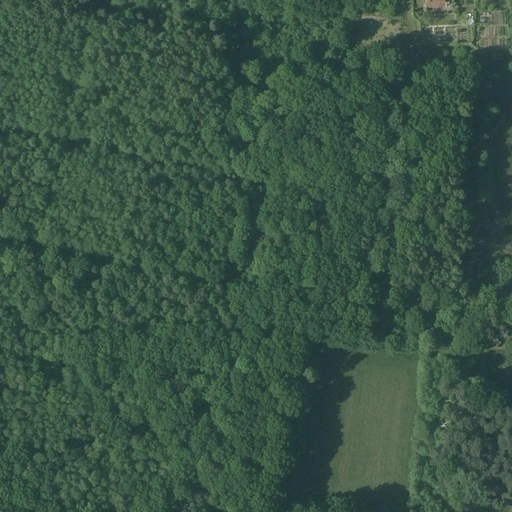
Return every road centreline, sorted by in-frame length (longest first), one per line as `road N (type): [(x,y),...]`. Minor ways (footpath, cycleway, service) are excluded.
road 1 (track): [(373,334),(410,0)]
road 2 (track): [(511,345),(385,346),(334,307),(304,302)]
